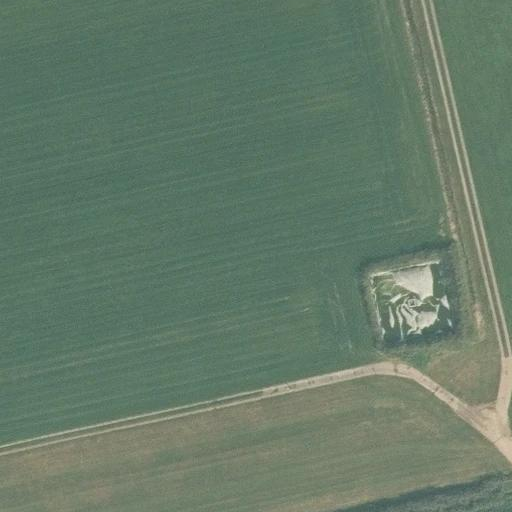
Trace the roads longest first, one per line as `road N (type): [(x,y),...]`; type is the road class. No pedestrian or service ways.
road 1 (track): [(511,455),(488,427),(394,368),(0,451)]
road 2 (track): [(488,427),(507,369),(425,0)]
